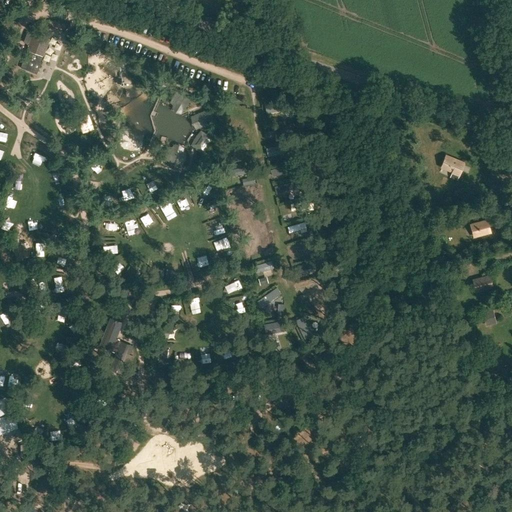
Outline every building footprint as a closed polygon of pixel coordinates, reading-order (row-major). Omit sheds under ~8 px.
[(27,31),(23,43),(22,47),(27,49),(20,68),(36,74),(50,40),(27,31)] [(9,133),(0,130),(0,140),(7,142),(9,133)] [(284,149),(269,153),(270,158),(285,154),(284,149)] [(464,163),(446,156),(442,166),(452,171),(450,177),(456,179),(464,163)] [(58,166),(49,167),(50,176),(59,174),(58,166)] [(284,175),(281,167),(274,169),(277,177),(284,175)] [(14,184),(21,187),(25,176),(18,174),(14,184)] [(200,194),(207,198),(214,187),(207,183),(200,194)] [(14,204),(17,195),(11,193),(8,202),(14,204)] [(508,193),(494,196),(496,204),(510,200),(508,193)] [(181,204),(189,200),(186,195),(178,199),(181,204)] [(158,207),(168,220),(177,213),(167,200),(158,207)] [(297,205),(286,207),(287,213),(298,210),(297,205)] [(489,232),(486,220),(471,224),(474,236),(489,232)] [(130,237),(136,235),(135,231),(140,229),(137,221),(127,224),(130,237)] [(292,235),(307,231),(305,224),(290,228),(292,235)] [(104,237),(119,236),(118,225),(103,226),(104,237)] [(258,239),(259,247),(270,244),(268,237),(258,239)] [(294,252),(309,249),(308,244),(293,247),(294,252)] [(219,254),(227,258),(232,249),(224,245),(219,254)] [(492,288),(488,275),(472,280),(475,292),(492,288)] [(493,309),(482,311),(484,319),(495,316),(493,309)] [(0,317),(0,320),(5,331),(15,326),(9,314),(0,317)] [(110,319),(99,347),(112,352),(123,324),(110,319)] [(120,342),(110,372),(123,376),(134,347),(120,342)] [(0,416),(8,413),(12,412),(6,397),(0,399),(0,416)] [(18,428),(12,413),(8,415),(0,417),(0,434),(13,430),(18,428)]
